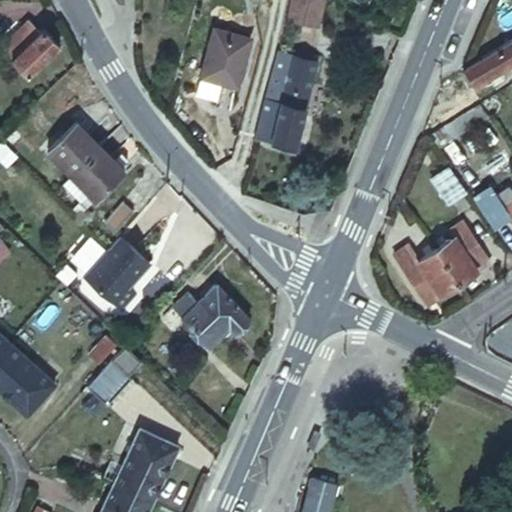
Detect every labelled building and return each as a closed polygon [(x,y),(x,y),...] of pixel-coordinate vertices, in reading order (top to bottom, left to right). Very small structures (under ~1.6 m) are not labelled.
[(323,0),(290,0),(285,19),(316,27),(323,0)] [(36,31),(25,20),(0,43),(0,46),(25,74),(56,45),(40,27),(36,31)] [(250,37),(211,27),(199,75),(217,80),(237,85),(250,37)] [(511,36),(466,65),(462,67),(474,87),(511,62),(511,36)] [(268,91),(266,90),(254,134),(294,144),(316,57),(293,51),(280,47),(274,67),(287,70),(281,94),(268,91)] [(287,70),(274,67),(268,91),(281,94),(287,70)] [(199,75),(196,89),(213,94),(217,80),(199,75)] [(70,173),(97,146),(73,121),(46,149),(70,173)] [(113,163),(97,146),(70,173),(94,197),(121,170),(118,168),(113,163)] [(445,157),(430,166),(449,196),(464,186),(445,157)] [(113,163),(118,168),(122,164),(117,159),(113,163)] [(132,211),(120,200),(103,219),(114,229),(132,211)] [(435,248),(457,279),(487,259),(462,221),(450,229),(454,235),(435,248)] [(146,262),(117,235),(107,246),(81,274),(117,308),(131,294),(123,286),(146,262)] [(426,300),(457,279),(435,248),(417,259),(406,244),(394,252),(426,300)] [(185,287),(169,302),(206,342),(226,323),(232,330),(246,316),(214,281),(195,298),(185,287)] [(103,349),(111,358),(123,345),(125,343),(116,335),(103,349)] [(54,383),(8,341),(0,349),(0,390),(26,414),(54,383)] [(111,358),(126,372),(138,360),(123,345),(111,358)] [(111,358),(95,377),(108,390),(126,372),(111,358)] [(138,428),(113,484),(152,501),(177,446),(138,428)] [(328,511),(336,485),(312,479),(303,511),(328,511)] [(146,511),(152,501),(113,484),(100,511),(146,511)]
